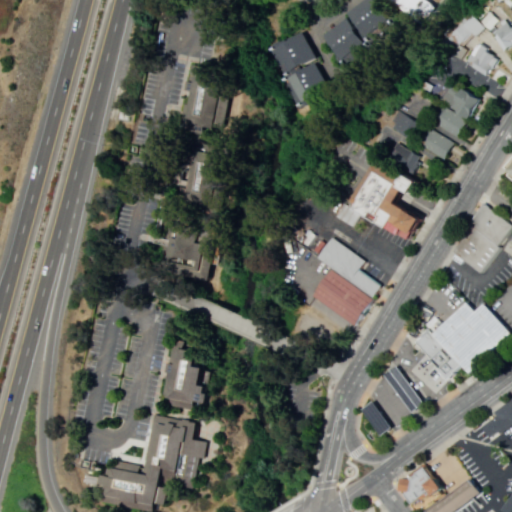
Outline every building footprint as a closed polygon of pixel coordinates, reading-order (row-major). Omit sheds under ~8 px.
[(359,0),(339,14),(355,37),(382,19),(368,0),(359,0)] [(356,11),(370,0),(379,0),(398,25),(378,40),(364,22),(356,11)] [(396,0),(431,0),(442,8),(429,25),(396,0)] [(486,31),(495,20),(479,8),(470,18),(486,31)] [(447,32),(468,10),(488,31),(479,40),(474,36),(463,47),(460,44),(447,32)] [(483,23),(493,14),(501,22),(491,31),(483,23)] [(355,45),(339,20),(314,36),(331,61),(355,45)] [(352,21),(375,50),(348,71),(346,68),(340,61),(338,58),(341,55),(337,50),(328,39),(352,21)] [(511,29),(511,51),(510,53),(495,35),(508,24),(511,29)] [(262,49),(274,75),(309,59),(296,33),(262,49)] [(309,35),(324,62),(306,71),(308,74),(323,66),(337,91),(324,98),(319,101),(321,104),(305,112),(298,100),(295,101),(292,95),(295,93),(288,80),(290,79),(285,70),(283,71),(280,66),(284,63),(278,52),(309,35)] [(442,42),(452,48),(451,51),(453,52),(450,57),(438,50),(442,42)] [(483,45),(493,53),(505,61),(492,78),(470,61),(483,45)] [(459,48),(463,50),(469,55),(463,64),(453,57),(459,48)] [(443,59),(446,54),(454,59),(451,64),(443,59)] [(196,67),(239,76),(235,92),(227,131),(211,127),(209,137),(184,132),(190,106),(193,107),(196,93),(190,91),(196,67)] [(466,94),(467,91),(484,102),(473,120),(445,101),(455,87),(466,94)] [(396,113),(403,104),(393,97),(376,121),(404,141),(414,126),(396,113)] [(447,108),(471,123),(462,139),(437,124),(447,108)] [(396,122),(402,112),(424,125),(415,140),(395,128),(398,123),(396,122)] [(435,131),(459,146),(449,162),(425,147),(435,131)] [(186,142),(237,152),(224,216),(178,207),(182,188),(177,187),(186,142)] [(427,158),(416,178),(393,166),(403,145),(427,158)] [(511,158),(500,173),(511,183),(511,158)] [(410,181),(412,177),(425,185),(418,196),(411,193),(403,206),(431,222),(419,242),(359,207),(383,166),(410,181)] [(511,224),(511,226),(498,245),(500,246),(480,272),(453,251),(483,203),(511,224)] [(358,229),(338,217),(346,204),(366,216),(358,229)] [(209,229),(227,233),(219,266),(215,265),(211,283),(162,272),(173,224),(209,232),(209,229)] [(511,235),(500,250),(511,259),(511,235)] [(322,262),(337,240),(371,264),(365,273),(387,288),(378,301),(322,262)] [(337,272),(379,302),(360,329),(318,299),(337,272)] [(484,302),(510,331),(511,332),(511,333),(470,373),(462,364),(433,333),(467,301),(476,310),(484,302)] [(417,341),(440,366),(437,369),(447,379),(454,373),(453,372),(462,364),(433,333),(430,329),(417,341)] [(181,342),(197,346),(196,352),(203,353),(201,359),(208,360),(207,364),(212,365),(211,369),(215,370),(211,388),(209,395),(215,397),(213,406),(205,404),(202,404),(200,412),(169,405),(175,381),(176,375),(173,375),(176,365),(181,342)] [(384,374),(396,365),(424,402),(412,411),(384,374)] [(480,426),(511,402),(511,511),(506,511),(502,509),(511,494),(511,422),(499,433),(497,431),(489,437),(480,426)] [(166,418),(207,426),(204,441),(218,444),(214,461),(209,460),(202,491),(180,486),(176,506),(168,505),(166,511),(156,511),(109,502),(112,487),(109,486),(111,475),(114,476),(115,470),(126,472),(128,464),(153,469),(153,472),(155,473),(166,418)] [(401,490),(400,490),(402,477),(403,478),(424,462),(434,477),(435,477),(443,487),(434,494),(432,493),(413,506),(401,490)] [(471,478),(481,491),(453,511),(427,511),(471,478)]
